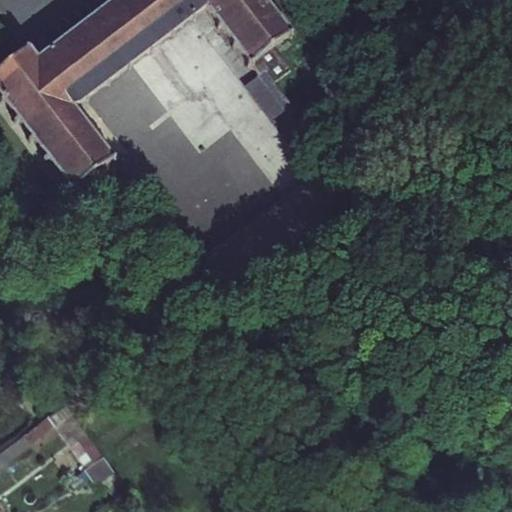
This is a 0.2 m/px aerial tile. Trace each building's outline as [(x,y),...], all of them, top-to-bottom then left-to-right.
[(206,8),(248,65),(272,48),(289,35),(262,0),(115,0),(36,61),(28,51),(0,71),(0,97),(72,191),(75,189),(110,161),(112,160),(72,110),(206,8)] [(284,112),(291,107),(273,83),(289,71),(272,48),(248,65),(256,76),(266,89),(260,94),(268,104),(274,100),(284,112)] [(271,122),(284,112),(274,100),(268,104),(260,94),(266,89),(256,76),(243,86),(271,122)] [(284,112),(300,134),(309,127),(293,106),(291,107),(284,112)] [(110,161),(75,189),(80,196),(95,196),(112,183),(115,169),(110,161)] [(188,267),(219,307),(353,206),(323,165),(188,267)] [(47,419),(54,428),(70,416),(63,407),(47,419)] [(70,416),(54,428),(86,469),(102,458),(70,416)] [(22,436),(28,445),(54,428),(47,419),(47,418),(21,436),(22,436)] [(0,452),(0,476),(4,474),(1,469),(30,448),(28,445),(22,436),(0,452)] [(54,461),(67,477),(78,468),(66,452),(54,461)] [(102,458),(86,469),(84,471),(94,485),(113,473),(102,458)] [(117,476),(107,483),(117,497),(127,490),(117,476)]
